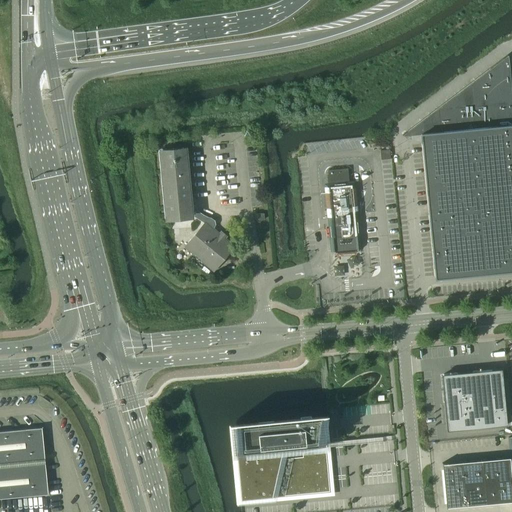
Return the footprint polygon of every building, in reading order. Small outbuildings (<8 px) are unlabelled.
[(402,135),(421,134),(421,138),(434,277),(511,269),(511,96),(508,54),(507,54),(402,134),(402,135)] [(382,158),(392,158),(392,149),(382,150),(382,158)] [(189,204),(184,150),(162,152),(167,214),(193,212),(192,204),(189,204)] [(331,217),(333,240),(357,238),(352,184),(349,185),(348,168),(328,170),(328,176),(327,176),(328,187),(327,187),(327,192),(329,191),(330,209),(329,209),(329,217),(331,217)] [(219,233),(205,222),(189,241),(199,250),(194,255),(213,271),(234,246),(225,238),(227,236),(221,231),(219,233)] [(349,274),(349,276),(360,276),(360,267),(347,268),(347,263),(338,263),(338,274),(349,274)] [(502,369),(443,374),(445,400),(444,400),(447,431),(507,425),(502,369)] [(281,459),(282,451),(288,450),(302,449),(325,447),(325,442),(323,425),(322,412),(233,420),(241,500),(272,497),(281,459)] [(0,498),(48,493),(42,427),(0,431),(0,498)] [(508,458),(482,460),(484,482),(498,480),(511,479),(510,457),(508,458)] [(484,482),(482,460),(462,462),(464,484),(484,482)] [(464,484),(462,462),(443,464),(443,463),(442,463),(446,508),(447,508),(447,507),(466,505),(464,484)] [(511,481),(511,479),(498,480),(500,502),(511,501),(511,481)] [(500,502),(498,480),(484,482),(486,503),(500,502)] [(486,503),(484,482),(464,484),(466,505),(486,503)]
